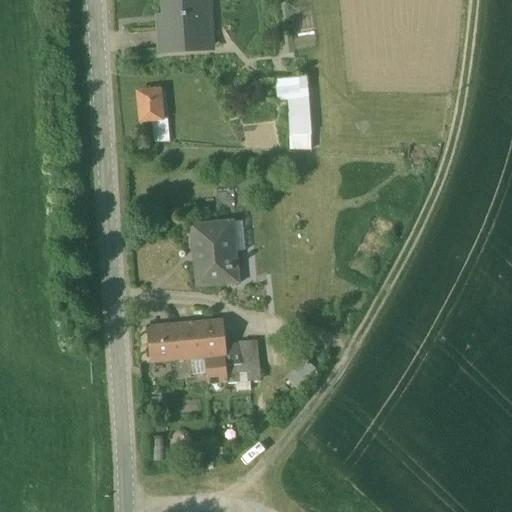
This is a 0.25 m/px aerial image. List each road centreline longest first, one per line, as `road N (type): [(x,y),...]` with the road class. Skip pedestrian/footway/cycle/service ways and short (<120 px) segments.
road 1 (track): [(159,511),(237,496),(358,339),(445,163),(464,93),(474,0)]
road 2 (secondary): [(128,511),(95,0)]
